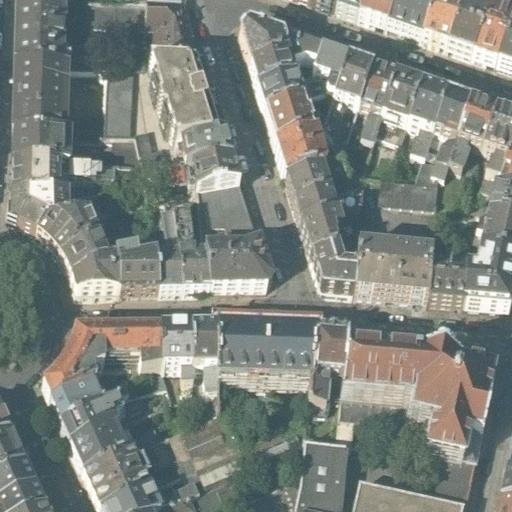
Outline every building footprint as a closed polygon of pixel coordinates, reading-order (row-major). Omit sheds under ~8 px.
[(14,0),(14,8),(61,10),(61,0),(14,0)] [(133,0),(132,13),(141,13),(178,12),(174,0),(133,0)] [(260,0),(309,15),(313,0),(260,0)] [(313,0),(309,15),(333,23),(339,0),(313,0)] [(365,0),(339,0),(333,23),(356,31),(365,0)] [(393,0),(365,0),(356,31),(383,39),(396,1),(393,0)] [(395,0),(396,1),(383,39),(419,51),(433,9),(435,0),(421,0),(420,5),(410,2),(403,0),(395,0)] [(433,9),(419,51),(444,59),(463,0),(447,0),(446,7),(448,8),(447,13),(433,9)] [(463,0),(444,59),(469,67),(483,26),(469,20),(470,15),(474,16),(478,0),(463,0)] [(511,0),(491,0),(485,19),(510,28),(511,20),(511,0)] [(12,38),(12,44),(59,47),(60,41),(61,10),(14,8),(12,38)] [(121,13),(79,10),(79,30),(122,32),(121,13)] [(156,80),(199,81),(178,12),(141,13),(141,38),(151,38),(156,80)] [(121,13),(122,32),(141,38),(141,13),(132,13),(121,13)] [(483,26),(469,67),(494,76),(509,29),(510,28),(485,19),(483,26)] [(511,29),(509,29),(494,76),(511,81),(511,35),(511,36),(511,34),(511,29)] [(244,39),(238,44),(250,79),(283,69),(279,52),(244,39)] [(56,77),(59,47),(12,44),(11,76),(56,77)] [(324,111),(348,73),(295,52),(286,68),(289,80),(303,77),(312,80),(303,101),(324,111)] [(283,69),(250,79),(258,106),(294,95),(289,80),(286,68),(285,68),(283,69)] [(344,117),(357,121),(369,80),(348,73),(324,111),(324,131),(325,142),(333,154),(344,117)] [(7,145),(59,145),(60,77),(56,77),(11,76),(7,145)] [(101,80),(101,120),(102,145),(106,145),(124,145),(124,117),(127,100),(127,76),(101,80)] [(294,95),(258,106),(265,126),(300,117),(303,101),(312,80),(303,77),(295,104),(294,95)] [(156,80),(144,79),(166,161),(173,160),(220,146),(199,81),(156,80)] [(362,150),(374,155),(378,144),(393,87),(369,80),(357,121),(367,123),(362,150)] [(406,136),(419,96),(393,87),(378,144),(399,152),(406,136)] [(408,164),(422,168),(431,143),(445,104),(419,96),(406,136),(417,139),(408,164)] [(445,186),(447,178),(468,111),(445,104),(431,143),(444,149),(432,183),(445,186)] [(497,120),(468,111),(447,178),(461,179),(468,153),(483,159),(497,120)] [(300,117),(265,126),(275,158),(314,146),(325,142),(324,131),(308,136),(300,117)] [(101,120),(70,122),(71,145),(102,145),(101,120)] [(495,200),(506,169),(511,151),(511,125),(497,120),(483,159),(493,161),(478,196),(495,200)] [(144,140),(131,144),(136,167),(147,165),(144,140)] [(7,177),(83,176),(82,162),(61,161),(62,144),(59,145),(7,145),(7,177)] [(124,145),(106,145),(107,175),(137,175),(136,167),(131,144),(124,145)] [(173,160),(178,181),(227,169),(220,146),(173,160)] [(314,146),(275,158),(284,190),(323,180),(315,164),(318,160),(314,146)] [(178,181),(173,160),(166,161),(147,165),(136,167),(137,175),(139,188),(162,184),(178,181)] [(188,190),(191,205),(235,195),(227,169),(178,181),(162,184),(163,198),(188,190)] [(323,180),(284,190),(292,214),(328,206),(324,190),(344,184),(342,171),(323,180)] [(6,204),(47,206),(47,188),(88,189),(88,176),(83,176),(7,177),(6,204)] [(387,189),(378,188),(376,211),(434,215),(435,192),(413,190),(387,189)] [(223,251),(233,251),(252,247),(235,195),(191,205),(197,238),(222,235),(223,251)] [(490,206),(483,226),(511,229),(511,195),(508,195),(501,206),(490,206)] [(28,240),(86,224),(84,211),(57,217),(55,206),(47,206),(6,204),(5,234),(19,234),(28,240)] [(328,206),(292,214),(300,240),(339,228),(359,222),(360,208),(330,216),(328,206)] [(55,267),(93,241),(86,224),(28,240),(44,254),(55,267)] [(158,258),(163,256),(171,254),(169,224),(155,228),(158,258)] [(482,248),(482,262),(511,264),(511,229),(483,226),(474,246),(482,248)] [(339,228),(300,240),(310,275),(336,266),(334,260),(330,246),(342,241),(339,228)] [(110,275),(148,256),(145,244),(94,260),(93,241),(55,267),(59,275),(65,285),(110,275)] [(268,298),(252,247),(233,251),(234,258),(200,262),(206,301),(268,298)] [(334,260),(336,266),(343,286),(356,283),(357,259),(357,251),(334,260)] [(149,268),(154,303),(179,302),(171,254),(163,256),(163,268),(149,268)] [(171,254),(179,302),(206,301),(200,262),(183,265),(181,254),(171,254)] [(110,275),(111,305),(154,303),(149,268),(148,256),(110,275)] [(431,264),(357,259),(356,283),(354,308),(428,314),(430,278),(431,264)] [(467,305),(458,316),(504,319),(511,308),(511,264),(482,262),(470,261),(468,280),(467,305)] [(336,266),(310,275),(320,306),(354,308),(356,283),(343,286),(336,266)] [(111,305),(110,275),(65,285),(76,306),(111,305)] [(468,280),(430,278),(428,314),(458,316),(467,305),(468,280)] [(215,389),(213,340),(188,341),(190,382),(204,382),(204,387),(201,387),(201,398),(205,405),(215,406),(215,389)] [(213,340),(215,389),(309,392),(314,343),(213,340)] [(188,341),(158,342),(160,379),(179,379),(180,394),(190,393),(190,382),(188,341)] [(158,342),(73,343),(66,363),(56,381),(42,396),(48,412),(89,398),(88,395),(91,394),(86,383),(99,379),(99,377),(125,375),(126,385),(149,381),(160,379),(158,342)] [(314,343),(309,392),(306,417),(317,418),(317,424),(323,424),(326,389),(340,390),(342,362),(344,345),(314,343)] [(336,427),(350,429),(396,432),(398,429),(407,430),(407,432),(428,436),(422,465),(443,469),(473,475),(487,412),(484,411),(491,383),(456,376),(456,374),(418,365),(418,367),(342,362),(340,390),(336,427)] [(160,379),(149,381),(155,397),(165,394),(160,379)] [(89,398),(48,412),(58,434),(106,413),(125,407),(123,398),(114,399),(101,403),(100,405),(94,407),(89,398)] [(106,413),(58,434),(68,455),(110,436),(113,435),(110,427),(141,413),(137,403),(125,407),(106,413)] [(158,449),(146,454),(154,473),(172,466),(179,483),(185,481),(238,458),(223,422),(158,449)] [(431,511),(356,496),(353,509),(338,506),(342,463),(347,463),(350,429),(336,427),(332,459),(302,457),(299,488),(298,500),(294,511),(431,511)] [(239,485),(302,457),(305,428),(238,458),(185,481),(189,490),(180,495),(181,496),(186,509),(239,485)] [(110,436),(68,455),(80,483),(129,461),(146,454),(158,449),(153,436),(125,447),(124,445),(116,449),(110,436)] [(0,483),(22,473),(7,441),(0,444),(0,483)] [(129,461),(80,483),(93,511),(112,511),(138,501),(147,497),(142,486),(146,485),(139,470),(134,471),(129,461)] [(443,469),(436,503),(465,509),(473,475),(443,469)] [(0,510),(31,496),(22,473),(0,483),(0,510)] [(245,511),(250,510),(239,485),(186,509),(178,511),(245,511)] [(250,510),(245,511),(294,511),(298,500),(299,488),(250,510)] [(0,511),(38,511),(31,496),(0,510),(0,511)] [(142,511),(138,501),(112,511),(178,511),(186,509),(181,496),(146,511),(142,511)]
